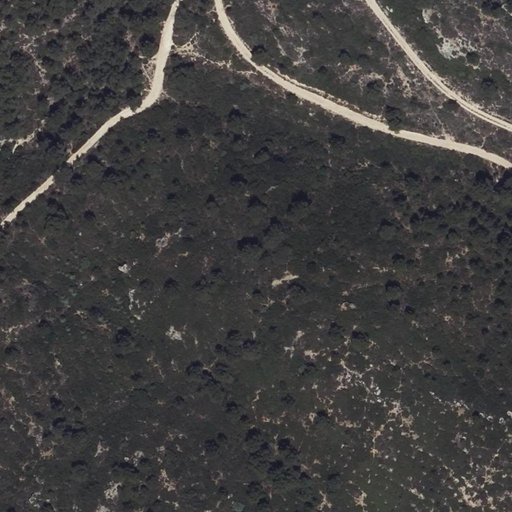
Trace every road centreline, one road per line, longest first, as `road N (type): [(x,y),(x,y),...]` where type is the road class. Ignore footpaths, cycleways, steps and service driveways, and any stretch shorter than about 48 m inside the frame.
road 1 (track): [(221,0),(224,23),(261,67),(324,105),(381,129),(487,153),(511,169)]
road 2 (track): [(183,0),(158,93),(79,154),(0,237)]
road 3 (track): [(511,128),(430,77),(369,0)]
